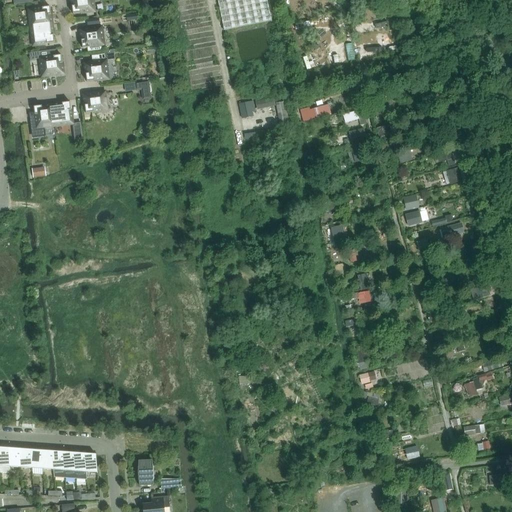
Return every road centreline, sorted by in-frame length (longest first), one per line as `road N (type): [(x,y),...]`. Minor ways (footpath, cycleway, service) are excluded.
road 1 (unclassified): [(511,251),(440,0)]
road 2 (residential): [(0,102),(72,93),(60,0)]
